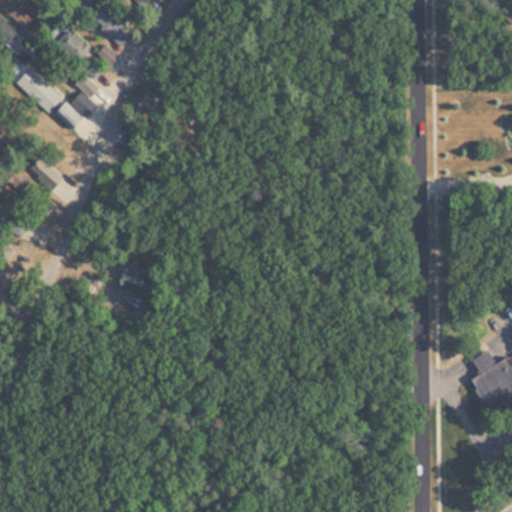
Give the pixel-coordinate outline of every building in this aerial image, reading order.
[(37,14),(22,0),(0,0),(0,3),(25,27),(37,14)] [(87,14),(116,43),(128,30),(100,2),(87,14)] [(0,43),(3,46),(15,29),(0,18),(0,43)] [(102,65),(101,64),(110,52),(96,40),(90,47),(69,29),(56,45),(93,76),(102,65)] [(93,105),(78,89),(65,102),(26,62),(12,76),(67,131),(93,105)] [(13,248),(0,241),(0,258),(6,262),(13,248)] [(149,282),(148,264),(119,266),(120,283),(149,282)] [(511,366),(505,355),(491,363),(485,353),(484,350),(469,359),(470,362),(477,373),(467,379),(485,410),(511,394),(511,366)]
